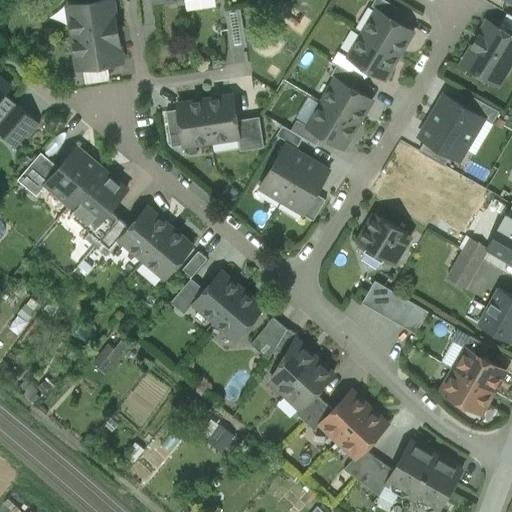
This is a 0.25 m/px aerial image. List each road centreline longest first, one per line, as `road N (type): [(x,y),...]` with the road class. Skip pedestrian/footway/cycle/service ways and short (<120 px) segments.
road 1 (residential): [(296,284),(454,14),(450,0)]
road 2 (residential): [(509,462),(435,418),(296,284)]
road 3 (residential): [(296,284),(150,158),(117,111)]
